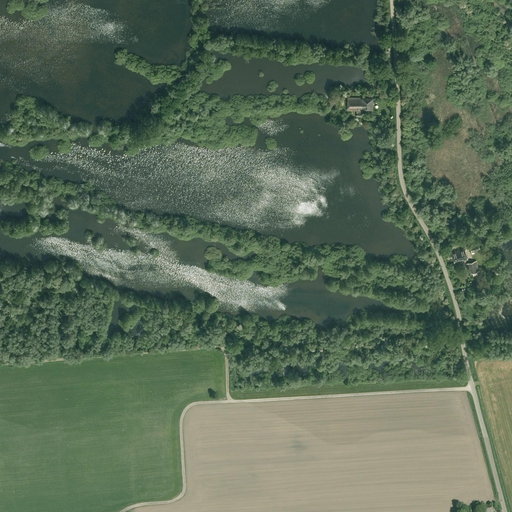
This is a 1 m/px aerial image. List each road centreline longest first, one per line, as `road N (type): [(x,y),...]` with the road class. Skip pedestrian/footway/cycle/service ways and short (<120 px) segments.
road 1 (unclassified): [(504,511),(455,302),(400,174),(392,0)]
road 2 (track): [(122,511),(181,495),(180,423),(189,405),(472,387)]
road 3 (track): [(0,364),(222,348)]
